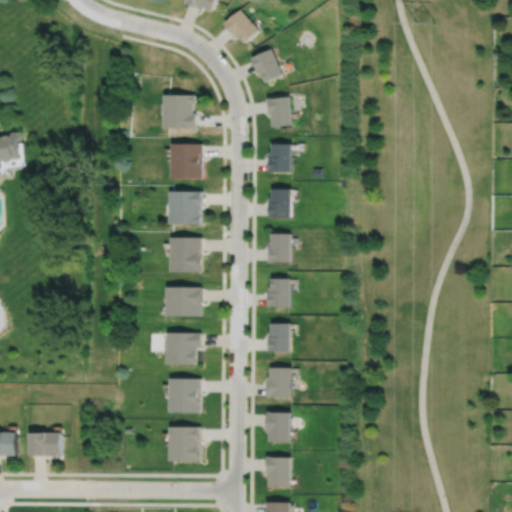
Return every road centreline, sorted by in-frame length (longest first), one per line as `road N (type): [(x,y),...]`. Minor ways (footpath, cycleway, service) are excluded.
road 1 (residential): [(235,511),(239,129),(232,89),(210,53),(188,37),(103,14),(81,0)]
road 2 (residential): [(235,490),(0,488)]
